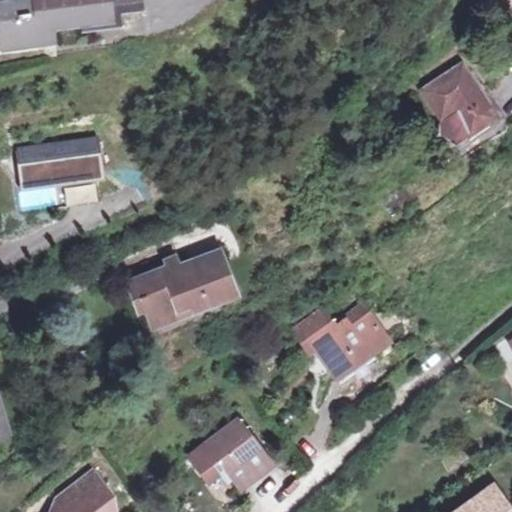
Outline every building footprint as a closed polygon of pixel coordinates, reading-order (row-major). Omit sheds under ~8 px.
[(29,0),(0,5),(0,32),(2,49),(48,42),(47,29),(111,18),(109,1),(113,0),(29,0)] [(467,140),(495,119),(459,71),(426,96),(443,120),(449,115),(467,140)] [(443,120),(442,140),(461,144),(467,140),(449,115),(443,120)] [(98,129),(8,145),(16,187),(97,176),(98,129)] [(174,308),(177,315),(221,300),(220,295),(230,291),(219,259),(211,262),(209,256),(179,267),(177,259),(127,276),(133,295),(140,292),(148,316),(174,308)] [(302,354),(309,349),(338,389),(376,361),(373,355),(389,342),(360,302),(328,325),(317,310),(287,331),(302,354)] [(255,479),(271,467),(237,422),(188,459),(207,484),(217,476),(226,487),(232,482),(248,470),(255,479)] [(100,511),(98,493),(77,470),(38,502),(47,511),(100,511)] [(248,470),(232,482),(239,490),(255,479),(248,470)] [(504,511),(493,496),(471,511),(504,511)]
